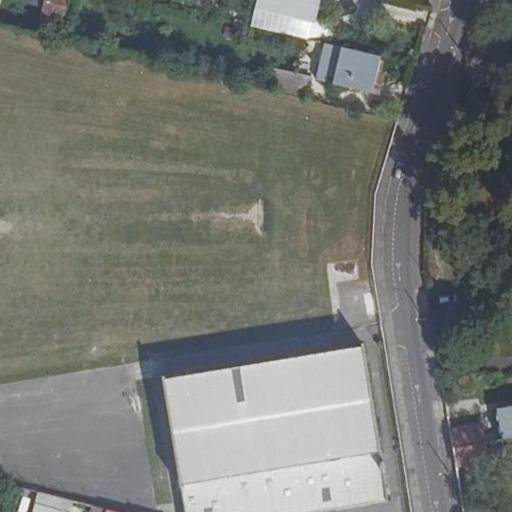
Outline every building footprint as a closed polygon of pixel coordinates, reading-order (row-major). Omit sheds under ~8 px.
[(69,0),(48,0),(44,18),(63,23),(69,0)] [(312,22),(316,0),(259,0),(258,9),(282,15),(282,16),(312,22)] [(374,94),(383,57),(328,45),(319,81),(374,94)] [(308,99),(313,79),(274,69),(269,90),(308,99)] [(321,511),(337,510),(338,509),(339,511),(350,510),(350,507),(387,500),(388,506),(390,505),(385,472),(386,471),(385,463),(384,463),(364,346),(363,346),(363,352),(166,382),(166,378),(163,379),(186,511),(321,511)] [(511,407),(497,410),(501,440),(511,438),(511,407)] [(452,449),(484,443),(481,427),(449,432),(452,449)] [(452,449),(455,467),(487,462),(484,443),(452,449)] [(74,503),(40,494),(40,496),(74,504),(74,503)] [(71,511),(74,504),(40,496),(37,504),(67,511),(71,511)]
